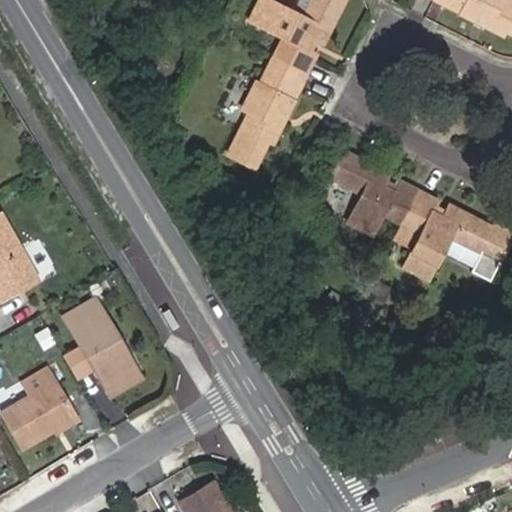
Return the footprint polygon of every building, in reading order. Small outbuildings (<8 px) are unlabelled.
[(282,41),(273,61),(306,78),(316,58),(304,51),(309,41),(322,47),(345,1),(342,0),(312,0),(302,20),(263,0),(260,0),(249,24),(282,41)] [(437,0),(435,4),(502,39),(504,34),(511,37),(511,5),(504,1),(504,0),(437,0)] [(304,51),(316,58),(322,47),(309,41),(304,51)] [(306,78),(273,61),(260,86),(253,83),(239,112),(246,116),(226,156),(253,171),(266,144),(271,147),(306,78)] [(385,177),(342,154),(327,180),(360,196),(346,224),(371,237),(382,217),(402,227),(419,194),(397,183),(390,193),(380,188),(385,177)] [(397,183),(385,177),(380,188),(390,193),(397,183)] [(438,203),(419,194),(402,227),(421,236),(405,270),(430,282),(451,242),(462,248),(473,253),(482,257),(477,266),(495,275),(511,241),(511,240),(494,232),(451,210),(444,222),(432,216),(438,203)] [(444,222),(451,210),(438,203),(432,216),(444,222)] [(0,216),(0,300),(37,279),(0,216)] [(494,232),(511,240),(511,233),(498,226),(494,232)] [(468,262),(473,253),(462,248),(458,257),(468,262)] [(64,316),(103,381),(135,363),(96,298),(64,316)] [(44,350),(59,343),(51,327),(37,333),(44,350)] [(135,363),(103,381),(112,397),(143,377),(135,363)] [(50,426),(73,412),(48,367),(23,381),(31,395),(2,413),(23,447),(53,429),(50,426)] [(0,401),(3,407),(27,394),(20,381),(0,392),(0,401)] [(79,420),(73,412),(50,426),(53,429),(56,434),(79,420)] [(180,501),(186,511),(230,511),(213,482),(180,501)]
